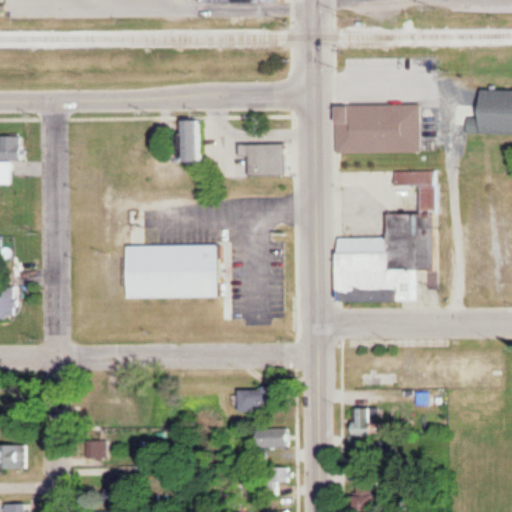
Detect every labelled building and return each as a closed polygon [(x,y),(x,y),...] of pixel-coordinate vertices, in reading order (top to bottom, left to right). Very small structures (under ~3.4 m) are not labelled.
[(471,133),(511,133),(511,88),(487,89),(487,121),(471,121),(471,133)] [(418,106),(348,106),(348,150),(418,150),(418,106)] [(0,182),(15,183),(16,159),(29,159),(29,135),(5,135),(4,161),(0,160),(0,182)] [(294,143),(246,143),(246,157),(256,157),(256,176),(294,176),(294,143)] [(444,170),(399,170),(399,185),(425,185),(425,212),(394,212),(394,236),(346,237),(346,300),(429,300),(429,270),(445,270),(444,170)] [(231,244),(137,244),(137,296),(231,296),(231,244)] [(0,314),(23,315),(23,292),(0,292),(0,314)] [(429,383),(499,383),(499,361),(429,361),(429,383)] [(287,402),(287,387),(243,387),(243,410),(269,410),(269,402),(287,402)] [(131,402),(95,402),(95,422),(131,422),(131,402)] [(363,434),(382,434),(382,405),(363,405),(363,434)] [(263,427),(263,446),(296,446),(296,427),(263,427)] [(381,441),(360,441),(360,471),(381,471),(381,441)] [(0,466),(34,467),(34,444),(0,443),(0,466)] [(283,481),(292,481),(292,466),(268,466),(268,494),(283,494),(283,481)] [(361,511),(387,511),(387,480),(361,480),(361,511)] [(122,506),(128,497),(116,489),(110,498),(122,506)] [(8,511),(8,497),(0,496),(0,511),(8,511)]
